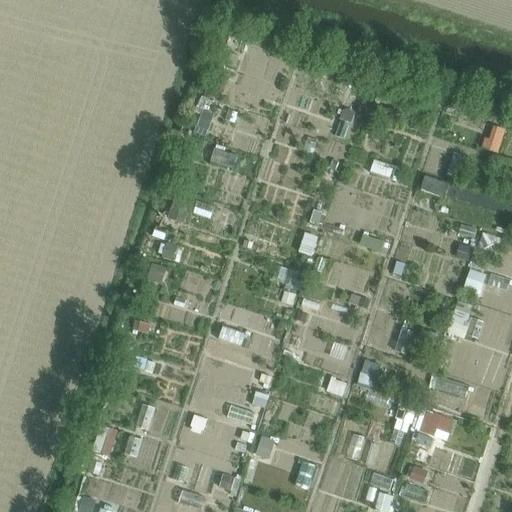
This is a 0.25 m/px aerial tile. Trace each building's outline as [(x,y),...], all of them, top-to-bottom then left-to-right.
[(346,138),(356,112),(346,108),(336,135),(346,138)] [(489,123),(482,146),(498,152),(506,129),(489,123)] [(215,148),(213,162),(236,166),(238,153),(215,148)] [(459,177),(465,155),(456,152),(450,174),(459,177)] [(394,178),(397,166),(375,159),(372,172),(394,178)] [(383,202),(378,227),(390,229),(395,205),(383,202)] [(278,265),(273,279),(296,286),(300,271),(278,265)] [(479,291),(485,273),(471,269),(465,287),(479,291)] [(449,331),(479,341),(486,321),(470,316),(474,305),(460,300),(449,331)] [(221,337),(241,343),(244,334),(224,328),(221,337)] [(403,328),(398,351),(409,353),(414,331),(403,328)] [(369,351),(358,383),(376,390),(388,358),(369,351)] [(228,418),(260,427),(269,394),(257,391),(252,410),(232,404),(228,418)] [(138,426),(149,429),(155,407),(143,404),(138,426)] [(436,436),(444,416),(429,409),(421,429),(436,436)] [(192,429),(204,433),(208,418),(196,415),(192,429)] [(262,436),(258,455),(272,458),(276,439),(262,436)] [(426,481),(429,469),(414,467),(412,478),(426,481)] [(375,473),(372,482),(390,488),(393,479),(375,473)] [(179,502),(203,510),(207,496),(184,489),(179,502)] [(380,494),(379,509),(392,510),(393,496),(380,494)]
